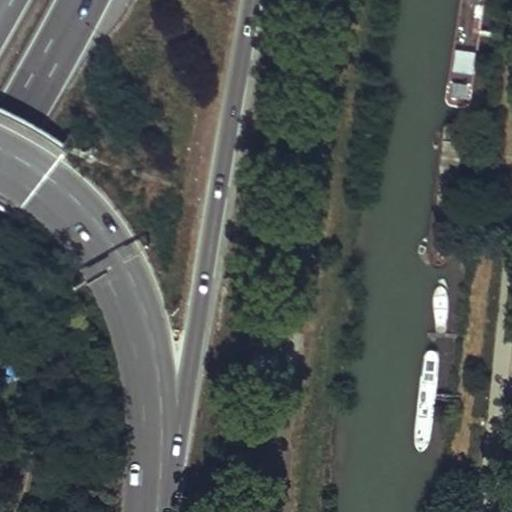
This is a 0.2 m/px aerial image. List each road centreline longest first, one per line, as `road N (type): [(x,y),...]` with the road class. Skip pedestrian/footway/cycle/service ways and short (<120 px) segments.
road 1 (motorway): [(156,511),(187,388),(253,0)]
road 2 (primary): [(150,511),(150,396),(130,303),(87,229),(31,173),(0,157)]
road 3 (motorway): [(0,148),(82,0)]
